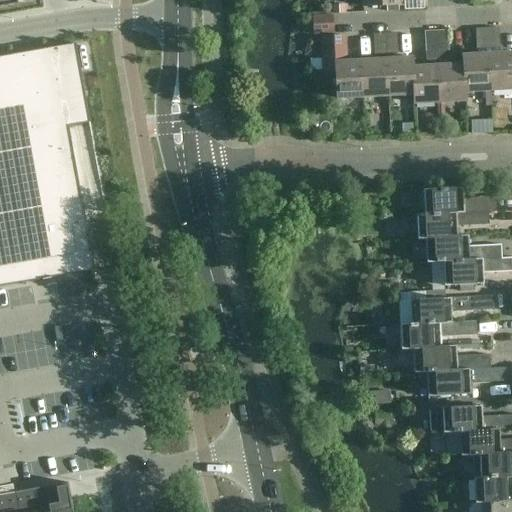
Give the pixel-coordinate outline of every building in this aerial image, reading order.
[(314,35),(333,33),(333,17),(313,18),(314,35)] [(463,57),(463,65),(464,65),(465,92),(466,93),(491,91),(487,29),(476,30),(477,51),(479,51),(479,56),(463,57)] [(499,29),(487,29),(491,91),(511,89),(511,54),(500,55),(499,29)] [(465,92),(464,65),(463,65),(450,66),(448,31),(436,32),(438,53),(438,67),(440,103),(466,101),(466,93),(465,92)] [(428,68),(413,68),(413,69),(414,95),(414,104),(440,103),(438,67),(438,53),(436,32),(425,33),(426,60),(428,60),(428,68)] [(397,34),(385,35),(386,55),(398,55),(397,34)] [(375,56),(386,55),(385,35),(374,35),(375,56)] [(337,99),(363,98),(361,62),(347,63),(345,37),(322,38),(324,74),(336,73),(337,99)] [(75,44),(0,57),(0,271),(65,260),(68,275),(94,270),(68,127),(66,114),(87,110),(75,44)] [(414,95),(413,69),(413,68),(413,60),(387,61),(389,96),(414,95)] [(387,61),(361,62),(363,98),(389,96),(387,61)] [(489,212),(488,212),(496,212),(496,198),(470,199),(470,201),(464,202),(463,189),(423,191),(425,215),(489,212)] [(426,239),(458,238),(458,237),(457,225),(463,225),(463,227),(489,226),(488,212),(489,212),(425,215),(417,215),(418,240),(426,240),(426,239)] [(426,239),(426,240),(427,264),(443,263),(443,262),(502,259),(501,245),(475,247),(475,249),(469,249),(469,236),(458,237),(458,238),(426,239)] [(511,272),(511,258),(502,259),(443,262),(443,263),(444,287),(460,286),(460,292),(474,292),(474,285),(484,285),(483,272),(490,272),(490,274),(511,272)] [(456,312),(475,311),(496,310),(495,296),(411,301),(412,325),(412,326),(452,323),(451,311),(456,311),(456,312)] [(412,326),(412,325),(400,326),(401,351),(413,350),(413,349),(441,348),(441,347),(441,336),(447,335),(447,337),(477,336),(476,322),(452,323),(412,326)] [(415,374),(427,374),(427,373),(490,369),(490,356),(463,357),(463,359),(457,360),(456,347),(441,347),(441,348),(413,349),(413,350),(415,374)] [(427,373),(427,374),(428,397),(471,395),(470,382),(476,382),(476,384),(506,382),(505,369),(490,369),(427,373)] [(431,435),(460,433),(500,431),(511,430),(511,415),(488,417),(489,419),(483,420),(482,407),(429,410),(431,435)] [(461,457),(473,457),(473,456),(511,453),(511,440),(506,440),(507,443),(500,443),(500,431),(460,433),(461,457)] [(511,477),(511,453),(473,456),(473,457),(474,480),(511,477)] [(511,477),(474,480),(476,505),(482,504),(482,503),(511,501),(511,477)] [(0,511),(73,511),(71,500),(68,483),(54,485),(17,492),(15,492),(15,493),(0,495),(0,511)] [(482,504),(476,505),(470,505),(470,511),(511,511),(511,501),(482,503),(482,504)]
